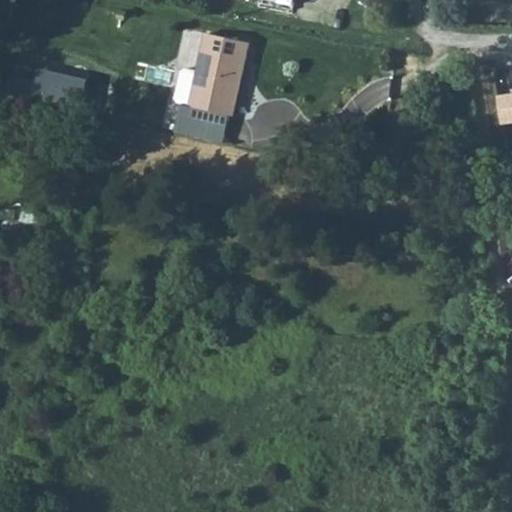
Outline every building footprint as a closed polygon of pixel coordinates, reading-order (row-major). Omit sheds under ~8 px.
[(195,77),(191,94),(234,104),(249,44),(205,33),(195,77)] [(20,74),(15,91),(88,111),(97,82),(53,70),(48,82),(20,74)] [(183,75),(179,92),(191,94),(195,77),(183,75)] [(178,98),(190,101),(191,94),(179,92),(178,98)] [(511,93),(495,97),(499,127),(511,125),(511,93)] [(231,117),(234,104),(191,94),(190,101),(188,106),(231,117)]
